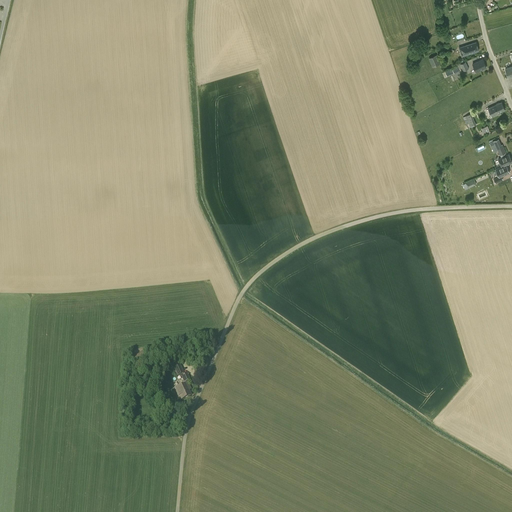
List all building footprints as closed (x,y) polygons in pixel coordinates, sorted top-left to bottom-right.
[(476,42),(459,48),(461,57),(479,51),(476,42)] [(440,64),(436,55),(429,59),(433,67),(440,64)] [(483,59),(472,64),(476,72),(486,68),(483,59)] [(454,73),(461,70),(458,65),(452,68),(452,69),(445,72),(447,76),(454,73)] [(501,102),(488,109),(491,116),(505,110),(501,102)] [(463,117),(466,125),(469,124),(471,127),(476,125),(473,119),(474,119),(471,113),(463,117)] [(479,124),(482,131),(481,132),(482,135),(492,130),(488,120),(485,122),(484,119),(481,121),(482,122),(479,124)] [(501,145),(496,147),(498,151),(500,156),(500,155),(501,158),(498,159),(502,166),(502,167),(506,165),(511,162),(511,161),(509,154),(505,156),(504,154),(506,153),(502,144),(501,145)] [(499,177),(494,179),(495,183),(503,179),(501,176),(510,172),(506,165),(502,167),(502,166),(496,169),(499,177)] [(180,365),(174,368),(178,376),(184,373),(180,365)] [(184,375),(183,374),(180,375),(181,376),(184,384),(174,389),(177,396),(179,396),(181,400),(190,396),(188,391),(191,390),(187,382),(190,381),(187,374),(184,375)]
